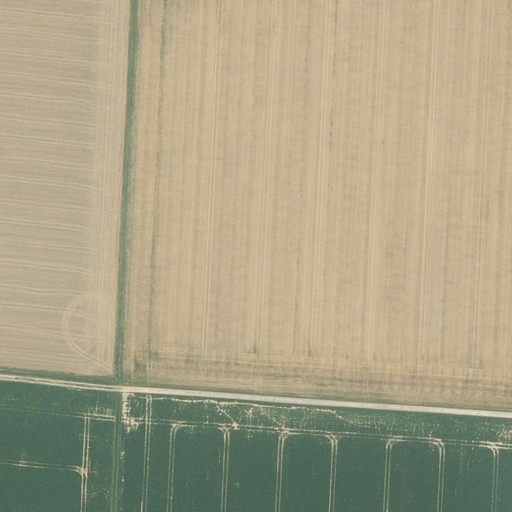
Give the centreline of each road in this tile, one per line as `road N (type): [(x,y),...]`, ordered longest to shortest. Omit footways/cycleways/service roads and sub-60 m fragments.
road 1 (track): [(511,415),(113,390)]
road 2 (track): [(135,0),(113,390)]
road 3 (track): [(113,390),(108,511)]
